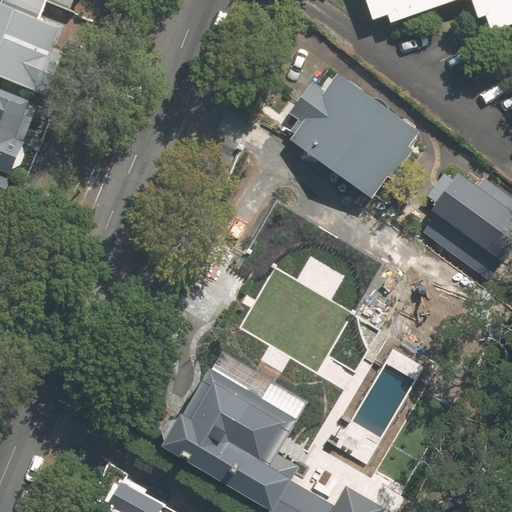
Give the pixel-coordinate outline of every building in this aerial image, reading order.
[(36,19),(44,1),(40,0),(2,0),(0,6),(0,8),(35,23),(36,19)] [(80,0),(40,0),(44,1),(75,14),(80,0)] [(367,0),(375,21),(390,16),(392,24),(417,15),(411,0),(367,0)] [(412,0),(418,15),(455,2),(454,0),(412,0)] [(511,0),(472,0),(479,19),(486,16),(492,32),(511,25),(511,0)] [(36,19),(35,23),(0,8),(0,77),(10,81),(34,91),(60,29),(36,19)] [(292,142),(371,203),(424,134),(340,69),(325,89),(314,81),(289,113),(301,122),(292,142)] [(34,111),(0,96),(0,168),(8,172),(34,111)] [(233,225),(313,282),(342,241),(329,233),(345,211),(308,184),(314,176),(282,154),(233,225)] [(511,252),(511,212),(461,173),(434,208),(504,263),(511,252)] [(365,467),(410,379),(377,362),(332,450),(365,467)] [(296,479),(266,462),(294,412),(215,368),(171,445),(250,489),(280,506),(289,491),(296,479)] [(111,511),(159,511),(161,509),(125,488),(111,511)] [(325,511),(289,491),(280,506),(277,511),(325,511)]
